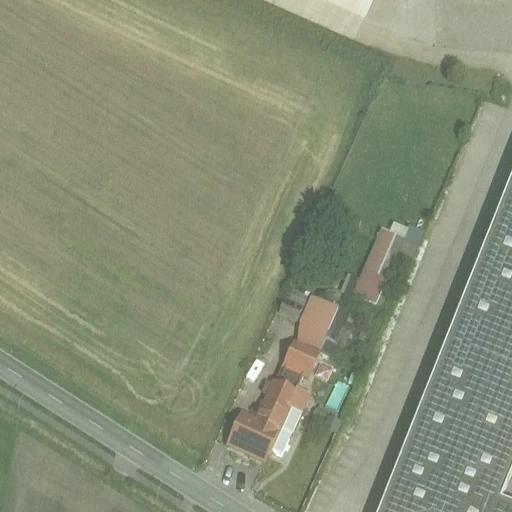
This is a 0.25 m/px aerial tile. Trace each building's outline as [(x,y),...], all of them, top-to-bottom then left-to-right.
[(511,511),(511,509),(499,505),(511,473),(511,179),(379,511),(511,511)] [(391,240),(381,236),(352,304),(372,312),(383,287),(372,282),(391,240)] [(349,276),(343,293),(353,297),(360,279),(349,276)] [(290,349),(277,376),(269,391),(290,401),(298,386),(303,389),(316,362),(290,349)] [(222,453),(260,472),(294,403),(290,401),(269,391),(251,427),(238,421),(222,453)]
